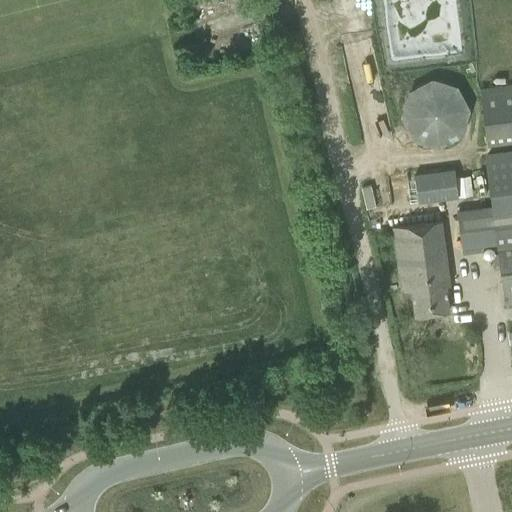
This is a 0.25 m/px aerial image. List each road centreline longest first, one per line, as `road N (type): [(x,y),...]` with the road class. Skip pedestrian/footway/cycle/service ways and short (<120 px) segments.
road 1 (track): [(398,424),(301,0)]
road 2 (tertiary): [(287,480),(263,446),(239,443),(101,471),(84,484),(76,511)]
road 3 (tertiary): [(511,429),(287,480)]
road 4 (unknown): [(511,402),(476,242)]
